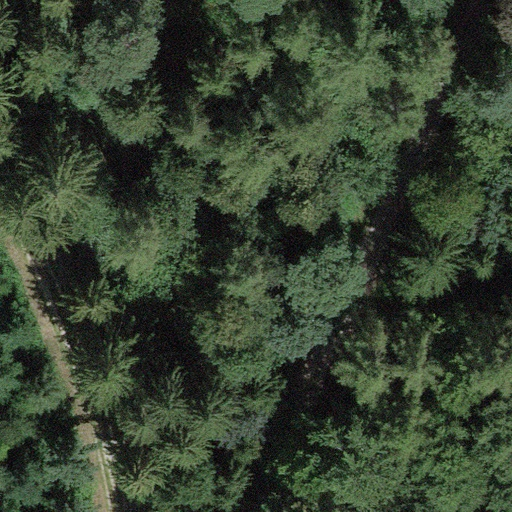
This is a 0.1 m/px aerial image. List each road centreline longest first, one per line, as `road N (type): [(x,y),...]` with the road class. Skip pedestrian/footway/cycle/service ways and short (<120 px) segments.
road 1 (track): [(478,0),(235,511)]
road 2 (track): [(0,202),(69,337),(115,511)]
